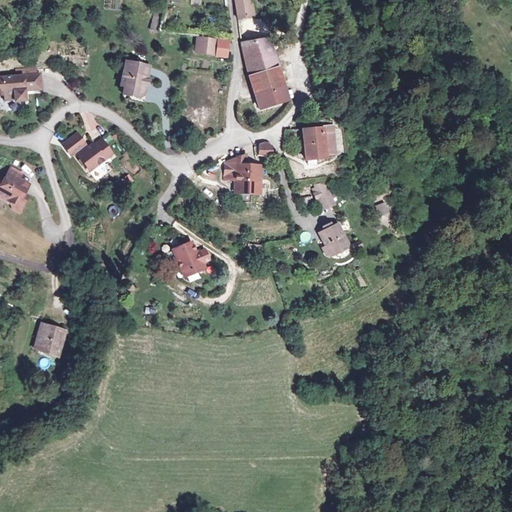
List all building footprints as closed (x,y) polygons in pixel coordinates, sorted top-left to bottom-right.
[(251,0),(234,0),(236,19),(253,18),(251,0)] [(273,35),(243,42),(261,118),(291,111),(273,35)] [(217,43),(200,41),(197,61),(215,63),(217,43)] [(150,70),(121,65),(115,99),(143,105),(150,70)] [(44,94),(42,76),(0,79),(0,101),(11,101),(12,109),(25,108),(24,95),(44,94)] [(341,134),(285,132),(284,159),(308,173),(327,172),(344,162),(341,134)] [(117,157),(102,137),(87,148),(77,135),(62,147),(70,158),(74,155),(91,178),(117,157)] [(271,144),(255,144),(255,159),(271,159),(271,144)] [(238,162),(220,163),(222,188),(231,187),(232,204),(262,202),(260,172),(239,173),(238,162)] [(21,173),(7,167),(2,179),(0,178),(0,204),(19,213),(31,186),(18,181),(21,173)] [(129,174),(120,179),(125,187),(134,181),(129,174)] [(373,204),(376,216),(387,212),(383,201),(373,204)] [(350,255),(336,227),(314,238),(328,266),(350,255)] [(192,244),(167,255),(181,286),(208,274),(205,267),(211,264),(205,251),(196,255),(192,244)] [(139,318),(138,326),(146,327),(147,319),(139,318)] [(71,331),(40,320),(31,345),(62,356),(71,331)]
